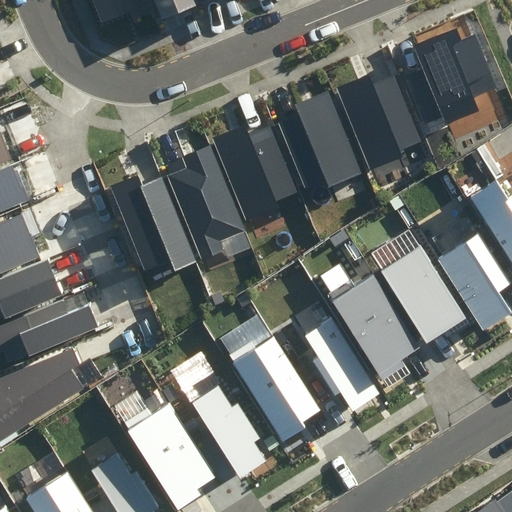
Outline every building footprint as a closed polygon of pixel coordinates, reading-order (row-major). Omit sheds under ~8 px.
[(98,0),(106,17),(131,7),(134,13),(153,6),(150,0),(98,0)] [(454,24),(417,37),(426,62),(409,68),(427,117),(445,111),(449,120),(485,107),(478,89),(494,83),(474,28),(458,34),(454,24)] [(375,66),(338,81),(371,161),(402,148),(400,144),(422,135),(395,70),(379,76),(375,66)] [(362,167),(329,87),(293,102),(297,112),(281,118),(307,184),(329,175),(331,180),(362,167)] [(251,115),(214,130),(247,210),(278,197),(276,192),(298,184),(271,118),(255,125),(251,115)] [(0,157),(11,154),(2,129),(0,129),(0,157)] [(187,159),(169,166),(203,252),(225,243),(222,235),(245,226),(210,139),(184,150),(187,159)] [(17,160),(0,166),(0,205),(30,193),(17,160)] [(143,172),(118,181),(148,261),(172,252),(175,260),(196,252),(164,169),(145,177),(143,172)] [(495,177),(470,194),(511,257),(511,202),(508,196),(495,177)] [(0,266),(43,250),(35,230),(44,227),(35,204),(0,217),(0,266)] [(511,276),(476,220),(437,245),(486,323),(511,307),(499,288),(511,279),(511,276)] [(420,240),(382,264),(426,333),(464,309),(420,240)] [(0,275),(0,311),(64,285),(51,255),(0,275)] [(374,269),(337,292),(385,368),(409,354),(404,346),(418,337),(374,269)] [(73,292),(0,320),(0,337),(2,343),(8,341),(12,351),(100,316),(91,295),(77,301),(73,292)] [(376,385),(328,313),(307,326),(323,350),(315,355),(336,387),(341,383),(353,401),(376,385)] [(273,331),(236,354),(284,431),(307,416),(302,408),(316,399),(273,331)] [(75,341),(0,373),(0,428),(2,432),(86,381),(74,362),(83,356),(75,341)] [(215,379),(194,393),(243,465),(266,450),(254,432),(260,429),(238,397),(230,402),(215,379)] [(169,402),(131,426),(174,495),(212,471),(169,402)] [(116,450),(96,464),(128,511),(162,511),(156,503),(162,500),(140,468),(132,473),(116,450)] [(95,511),(66,466),(28,489),(42,511),(95,511)] [(511,511),(511,478),(468,511),(511,511)] [(15,511),(8,501),(0,505),(0,511),(15,511)]
